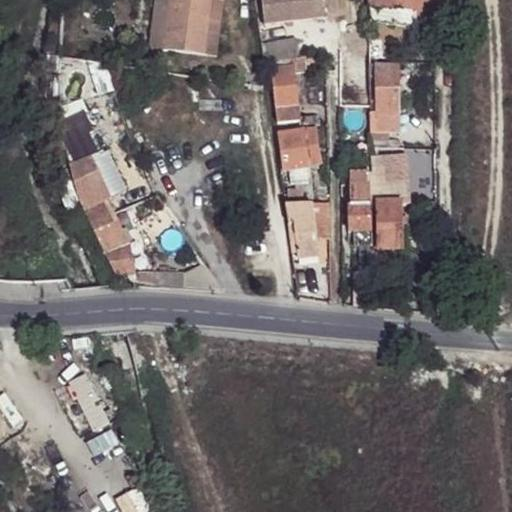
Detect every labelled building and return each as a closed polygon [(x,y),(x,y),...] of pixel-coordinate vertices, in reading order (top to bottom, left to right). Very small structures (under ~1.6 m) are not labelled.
[(211,0),(216,0),(217,0),(216,0),(168,0),(161,52),(204,56),(211,0)] [(222,1),(217,0),(216,0),(211,0),(204,56),(214,57),(222,1)] [(263,0),(267,26),(327,18),(324,0),(263,0)] [(434,14),(447,15),(446,0),(369,0),(369,28),(431,33),(431,14),(434,14)] [(267,44),(270,62),(299,58),(296,39),(267,44)] [(375,63),(383,62),(383,43),(370,43),(369,63),(375,63)] [(326,65),(326,54),(299,58),(270,62),(270,69),(295,66),(297,74),(308,74),(308,67),(326,65)] [(116,95),(107,65),(89,62),(101,100),(116,95)] [(370,114),(371,135),(401,134),(401,64),(375,65),(376,113),(370,114)] [(295,66),(270,69),(272,85),(277,131),(299,128),(318,127),(318,123),(316,123),(315,119),(303,121),(297,74),(295,66)] [(61,107),(65,142),(87,131),(89,134),(96,131),(82,100),(61,107)] [(278,137),(282,174),(288,174),(289,189),(306,188),(304,173),(318,168),(314,151),(313,133),(278,137)] [(118,277),(137,273),(127,247),(112,217),(106,204),(110,201),(88,160),(98,159),(88,137),(62,149),(65,161),(75,196),(81,210),(104,255),(118,277)] [(98,159),(88,160),(110,201),(128,193),(108,152),(98,159)] [(370,161),(370,152),(359,152),(360,170),(347,170),(348,202),(352,203),(353,251),(370,251),(370,248),(370,186),(370,161)] [(370,161),(370,186),(375,187),(382,187),(381,161),(370,161)] [(375,187),(376,248),(402,247),(401,205),(401,186),(382,187),(375,187)] [(318,221),(331,220),(331,204),(316,205),(318,221)] [(322,259),(320,240),(318,221),(316,205),(289,207),(294,262),(322,259)] [(320,240),(330,240),(331,220),(318,221),(320,240)] [(206,266),(186,274),(185,290),(225,293),(206,266)] [(130,287),(138,288),(137,273),(118,277),(125,285),(130,287)] [(138,288),(159,288),(160,273),(137,273),(138,288)] [(159,288),(185,290),(186,274),(160,273),(159,288)] [(353,306),(372,308),(371,275),(353,275),(353,306)] [(57,387),(73,436),(104,425),(88,377),(57,387)]
